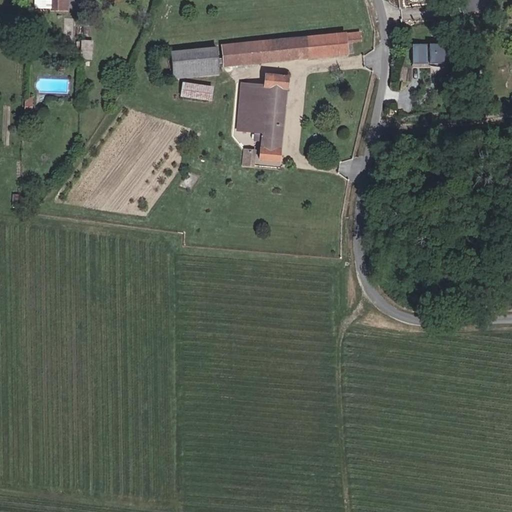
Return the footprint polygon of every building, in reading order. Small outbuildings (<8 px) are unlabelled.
[(51,0),(51,10),(67,10),(67,0),(51,0)] [(223,65),(347,55),(346,45),(346,38),(222,47),(223,65)] [(346,45),(358,50),(358,43),(346,38),(346,45)] [(442,62),(443,42),(409,42),(409,61),(442,62)] [(81,66),(91,66),(90,47),(80,47),(81,66)] [(171,72),(216,69),(215,49),(169,52),(171,72)] [(171,77),(216,74),(216,69),(171,72),(171,77)] [(258,156),(278,159),(287,80),(268,79),(266,87),(244,85),(239,128),(260,130),(258,156)] [(183,99),(213,102),(214,88),(184,85),(183,99)]
